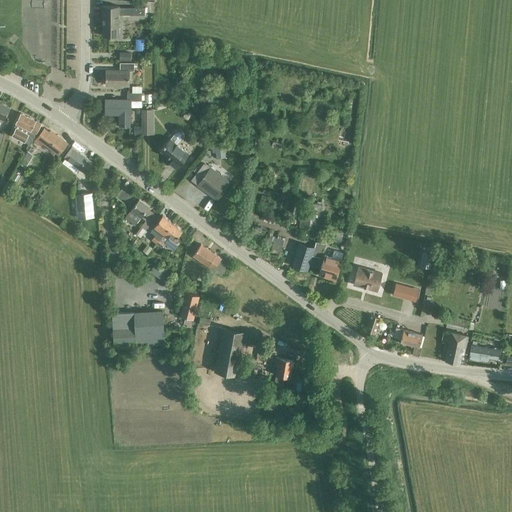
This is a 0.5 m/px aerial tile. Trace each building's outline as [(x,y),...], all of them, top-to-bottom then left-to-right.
[(119,6),(103,6),(103,36),(119,36),(119,15),(145,15),(145,8),(119,7),(119,6)] [(132,52),(120,52),(120,61),(132,61),(132,52)] [(106,70),(106,85),(129,85),(129,71),(134,71),(134,63),(120,63),(120,70),(106,70)] [(141,93),(132,93),(127,93),(127,100),(106,100),(106,114),(120,114),(120,126),(129,126),(130,114),(131,114),(131,107),(142,107),(141,93)] [(0,128),(4,120),(10,108),(0,102),(0,128)] [(152,134),(152,110),(144,110),(144,134),(152,134)] [(41,124),(21,113),(16,123),(14,127),(12,136),(30,145),(41,124)] [(59,154),(67,143),(51,130),(49,132),(44,128),(35,141),(41,145),(43,142),(59,154)] [(174,133),(170,138),(166,144),(165,143),(164,145),(164,146),(160,151),(172,160),(169,163),(176,169),(189,153),(177,144),(181,139),(181,137),(181,136),(180,134),(179,133),(178,133),(176,133),(174,133)] [(66,158),(62,162),(76,173),(79,168),(86,173),(94,163),(72,147),(64,157),(66,158)] [(28,151),(20,163),(26,167),(33,154),(28,151)] [(204,162),(191,180),(198,185),(217,199),(228,184),(230,182),(211,167),(204,162)] [(129,206),(136,196),(123,186),(116,196),(129,206)] [(76,194),(78,217),(94,216),(92,192),(76,194)] [(150,206),(139,198),(125,217),(136,225),(142,217),(150,206)] [(315,215),(305,213),(304,227),(313,229),(312,237),(318,238),(319,225),(314,224),(315,215)] [(157,244),(173,222),(163,215),(150,232),(155,235),(152,240),(157,244)] [(150,223),(145,219),(136,232),(141,236),(150,223)] [(183,230),(173,222),(157,244),(162,248),(165,243),(174,250),(180,243),(176,239),(183,230)] [(137,248),(143,240),(137,236),(132,244),(137,248)] [(284,240),(275,237),(271,248),(281,251),(284,240)] [(320,258),(324,244),(316,242),(314,247),(300,242),(292,265),(307,270),(312,255),(320,258)] [(221,275),(229,264),(221,258),(201,244),(193,256),(221,275)] [(143,251),(148,254),(152,248),(148,245),(143,251)] [(325,255),(319,274),(336,279),(342,257),(344,251),(334,248),(332,255),(326,253),(325,255)] [(423,252),(419,267),(430,269),(433,254),(423,252)] [(167,284),(173,275),(156,263),(150,272),(167,284)] [(369,289),(370,288),(377,291),(382,273),(359,267),(354,284),(362,286),(361,287),(369,289)] [(411,298),(414,288),(398,284),(395,294),(403,296),(411,298)] [(191,327),(199,296),(186,292),(180,316),(186,317),(184,325),(191,327)] [(136,346),(164,345),(163,311),(112,313),(114,344),(136,343),(136,346)] [(375,334),(380,318),(371,315),(366,331),(375,334)] [(469,327),(470,321),(448,316),(446,322),(469,327)] [(210,326),(211,320),(200,317),(199,324),(210,326)] [(310,330),(313,326),(307,321),(304,326),(310,330)] [(422,334),(404,329),(397,327),(395,337),(401,339),(400,343),(414,346),(412,355),(419,357),(421,348),(419,347),(422,334)] [(238,376),(246,333),(225,329),(216,372),(238,376)] [(465,354),(469,335),(444,330),(441,342),(449,344),(445,361),(460,364),(462,353),(465,354)] [(471,345),(470,355),(469,360),(488,363),(489,359),(498,360),(500,350),(471,345)] [(272,367),(272,370),(277,371),(276,375),(290,378),(293,360),(276,357),(275,365),(273,364),(272,367)]
